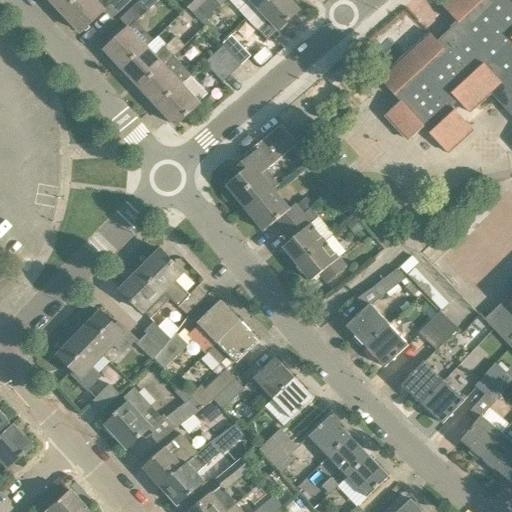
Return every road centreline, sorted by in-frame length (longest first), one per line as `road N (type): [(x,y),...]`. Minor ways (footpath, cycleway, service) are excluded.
road 1 (residential): [(477,511),(399,443),(170,180)]
road 2 (residential): [(170,180),(352,20)]
road 3 (residential): [(0,350),(170,180)]
road 4 (residential): [(170,180),(11,0)]
